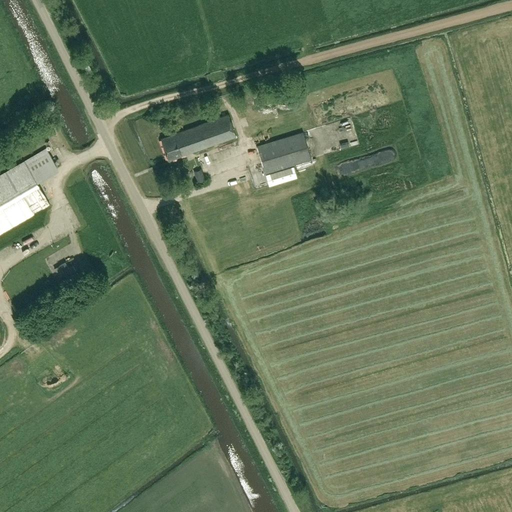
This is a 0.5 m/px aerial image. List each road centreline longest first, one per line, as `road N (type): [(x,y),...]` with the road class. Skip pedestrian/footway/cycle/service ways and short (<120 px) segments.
road 1 (unclassified): [(291,511),(35,0)]
road 2 (track): [(99,124),(162,99),(511,6)]
